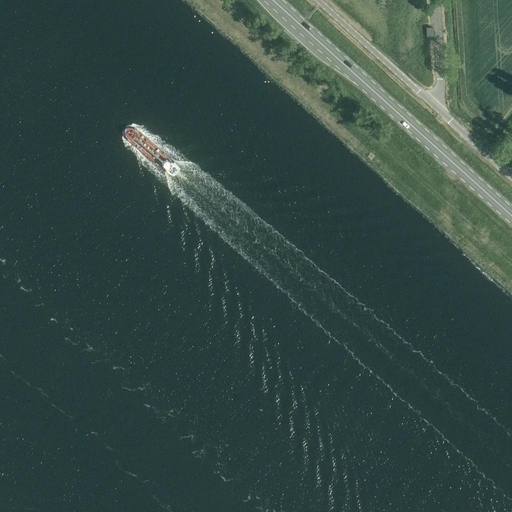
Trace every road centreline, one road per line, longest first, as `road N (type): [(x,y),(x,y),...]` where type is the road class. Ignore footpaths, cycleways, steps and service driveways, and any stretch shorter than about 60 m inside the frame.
road 1 (track): [(214,0),(511,263)]
road 2 (primary): [(511,216),(270,0)]
road 3 (unclassified): [(435,107),(317,0)]
